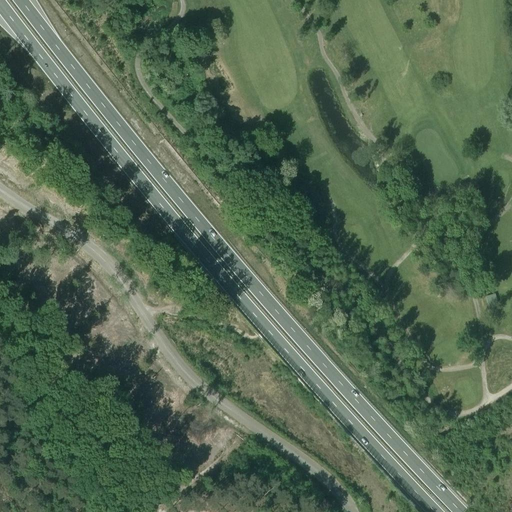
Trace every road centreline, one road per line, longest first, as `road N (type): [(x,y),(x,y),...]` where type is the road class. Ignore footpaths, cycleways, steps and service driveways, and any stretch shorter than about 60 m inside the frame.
road 1 (trunk): [(460,511),(267,302),(20,0)]
road 2 (trunk): [(0,4),(162,210),(434,511)]
road 3 (unclassified): [(353,511),(320,474),(183,371),(92,249),(0,190)]
